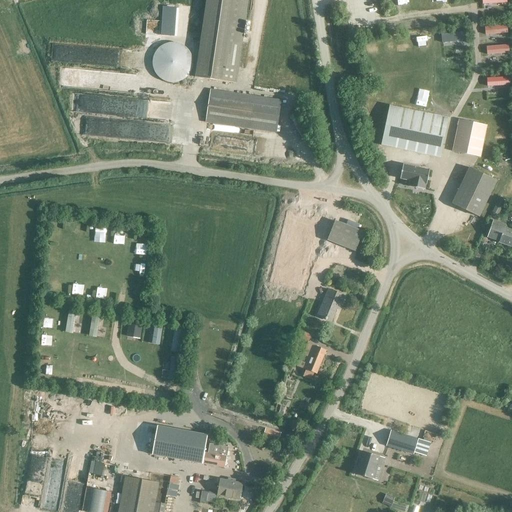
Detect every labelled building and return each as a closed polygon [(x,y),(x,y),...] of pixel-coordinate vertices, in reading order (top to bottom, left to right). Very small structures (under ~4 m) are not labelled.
[(207,0),(196,78),(236,84),(246,0),(207,0)] [(210,91),(206,122),(276,133),(281,101),(210,91)] [(389,106),(381,145),(439,158),(448,118),(389,106)] [(463,152),(468,132),(456,130),(452,150),(463,152)] [(429,170),(403,165),(400,179),(410,181),(409,187),(424,190),(425,184),(426,184),(429,170)] [(477,217),(495,180),(468,167),(451,204),(477,217)] [(491,211),(497,214),(503,201),(498,198),(491,211)] [(323,217),(284,206),(264,284),(303,295),(323,217)] [(497,242),(511,247),(511,230),(504,227),(505,225),(493,220),(487,235),(499,239),(497,242)] [(355,250),(362,231),(333,221),(326,239),(355,250)] [(344,296),(328,289),(317,316),(331,322),(337,308),(339,309),(344,296)] [(293,338),(306,344),(309,337),(295,332),(293,338)] [(290,366),(303,372),(301,378),(309,382),(311,375),(314,376),(323,353),(305,345),(301,355),(309,358),(305,367),(292,361),(290,366)] [(281,433),(265,428),(262,438),(278,443),(281,433)] [(193,465),(222,470),(226,449),(208,446),(209,437),(167,430),(164,450),(195,455),(193,465)] [(386,446),(401,451),(402,448),(426,456),(429,446),(405,438),(406,435),(391,431),(386,446)] [(362,451),(355,474),(371,479),(371,478),(377,480),(384,458),(362,451)] [(216,495),(240,500),(242,483),(220,478),(216,495)] [(125,479),(119,511),(162,511),(164,504),(154,502),(157,484),(125,479)]
